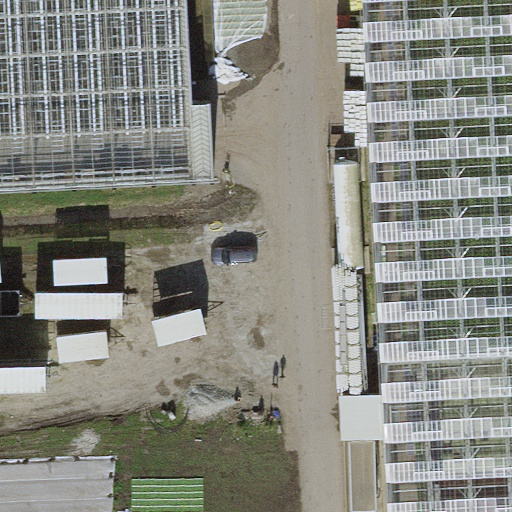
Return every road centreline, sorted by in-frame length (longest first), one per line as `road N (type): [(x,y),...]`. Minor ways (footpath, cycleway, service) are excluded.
road 1 (track): [(301,0),(328,511)]
road 2 (track): [(0,157),(309,158)]
